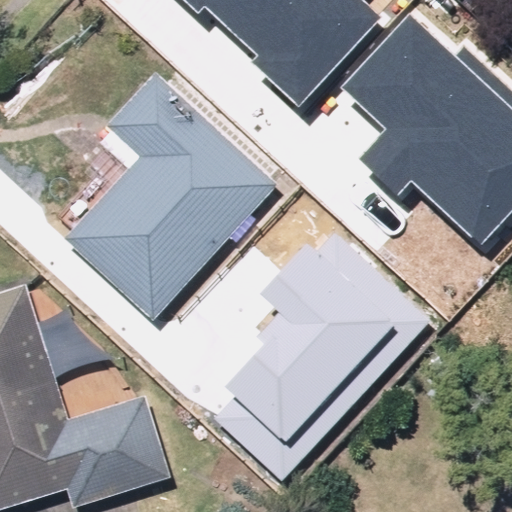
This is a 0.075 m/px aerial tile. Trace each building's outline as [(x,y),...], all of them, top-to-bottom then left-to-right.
[(186,0),(197,10),(204,2),(234,31),(264,0),(186,0)] [(259,68),(303,110),(385,23),(362,1),(362,0),(264,0),(234,31),(266,61),(259,68)] [(408,12),(341,85),(390,129),(363,159),(400,193),(411,181),(485,247),(511,217),(511,93),(462,49),(457,56),(408,12)] [(165,321),(242,235),(259,251),(299,207),(282,191),(289,183),(165,72),(104,139),(137,168),(74,239),(165,321)] [(238,397),(214,422),(283,486),(433,327),(327,228),(261,297),(278,313),(260,332),(269,340),(226,386),(238,397)] [(0,511),(3,511),(78,487),(86,509),(183,476),(156,396),(81,421),(34,282),(0,293),(0,511)]
